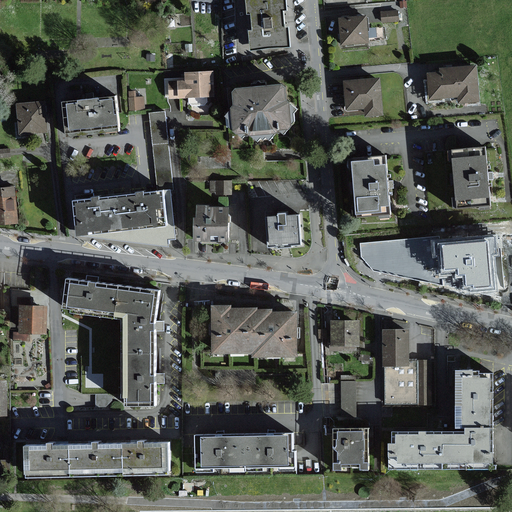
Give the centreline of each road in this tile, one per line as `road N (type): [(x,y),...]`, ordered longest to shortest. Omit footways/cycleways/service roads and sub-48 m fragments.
road 1 (residential): [(335,290),(0,242)]
road 2 (residential): [(311,0),(335,290)]
road 3 (residential): [(511,326),(335,290)]
